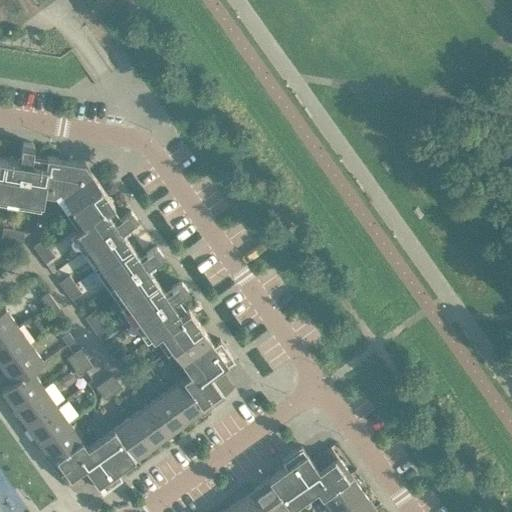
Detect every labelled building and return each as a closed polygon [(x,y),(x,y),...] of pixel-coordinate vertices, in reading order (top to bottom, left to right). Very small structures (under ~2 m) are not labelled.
[(46,157),(32,155),(34,143),(22,141),(20,153),(17,153),(16,159),(4,157),(0,179),(0,193),(41,201),(43,191),(51,193),(57,157),(46,155),(46,157)] [(84,161),(68,158),(57,157),(51,193),(58,188),(71,205),(100,184),(84,161)] [(106,208),(111,204),(113,202),(100,184),(71,205),(82,222),(83,223),(105,207),(106,208)] [(105,207),(83,223),(82,222),(75,227),(101,265),(131,244),(123,232),(128,228),(127,225),(136,218),(130,209),(120,216),(111,204),(106,208),(105,207)] [(3,227),(1,238),(12,240),(14,229),(3,227)] [(24,230),(14,229),(12,240),(22,242),(24,230)] [(42,237),(33,244),(39,253),(49,246),(42,237)] [(138,253),(131,244),(101,265),(127,301),(157,279),(148,268),(154,264),(152,261),(162,254),(155,245),(146,252),(144,249),(138,253)] [(49,246),(39,253),(45,262),(55,255),(49,246)] [(68,274),(59,281),(65,290),(75,283),(68,274)] [(163,288),(157,279),(127,301),(152,335),(160,330),(159,329),(181,313),(180,312),(186,308),(177,297),(187,289),(180,280),(170,287),(169,284),(163,288)] [(75,283),(65,290),(71,298),(81,291),(75,283)] [(47,290),(40,295),(46,304),(53,299),(47,290)] [(53,299),(46,304),(53,312),(59,308),(53,299)] [(0,309),(0,337),(18,325),(4,306),(0,309)] [(188,307),(186,308),(180,312),(181,313),(159,329),(160,330),(190,372),(183,377),(204,406),(233,386),(219,367),(233,357),(219,338),(213,342),(188,307)] [(94,309),(84,316),(91,326),(101,319),(94,309)] [(101,319),(91,326),(96,334),(106,327),(101,319)] [(18,325),(0,337),(0,362),(0,363),(30,342),(18,325)] [(68,330),(61,335),(67,343),(74,339),(68,330)] [(0,363),(12,380),(13,381),(31,368),(32,369),(43,360),(30,342),(0,363)] [(119,346),(110,352),(116,361),(125,354),(119,346)] [(79,347),(73,352),(67,356),(73,365),(86,356),(79,347)] [(125,354),(116,361),(122,370),(132,363),(125,354)] [(92,364),(86,356),(73,365),(79,374),(92,364)] [(13,381),(12,380),(1,388),(14,407),(43,386),(32,369),(31,368),(13,381)] [(113,373),(104,379),(113,392),(122,386),(113,373)] [(204,406),(183,377),(166,389),(187,419),(204,406)] [(113,392),(104,379),(96,385),(102,395),(105,399),(113,392)] [(43,386),(14,407),(27,425),(56,404),(43,386)] [(187,419),(166,389),(148,402),(169,432),(187,419)] [(169,432),(148,402),(130,415),(151,445),(169,432)] [(56,404),(27,425),(40,443),(69,422),(56,404)] [(151,445),(130,415),(112,428),(133,457),(151,445)] [(69,422),(40,443),(52,460),(82,439),(69,422)] [(82,439),(52,460),(72,489),(91,475),(101,489),(121,476),(116,469),(133,457),(112,428),(86,446),(82,439)] [(286,465),(269,477),(290,506),(316,488),(321,495),(350,473),(330,445),(311,459),(301,445),(281,458),(286,465)] [(350,473),(321,495),(332,511),(333,511),(363,491),(350,473)] [(269,477),(251,489),(267,511),(282,511),(290,506),(269,477)] [(267,511),(251,489),(234,502),(241,511),(267,511)] [(363,491),(333,511),(370,511),(375,509),(363,491)] [(241,511),(234,502),(219,511),(241,511)]
